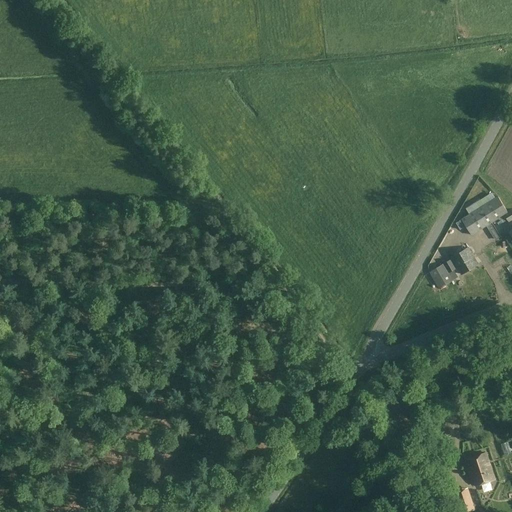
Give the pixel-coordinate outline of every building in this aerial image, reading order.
[(491,185),(483,191),(486,195),(494,190),(491,185)] [(471,236),(503,217),(506,223),(509,221),(510,222),(511,220),(511,210),(508,212),(498,197),(496,198),(492,192),(466,209),(470,215),(456,223),(460,229),(465,226),(471,236)] [(462,274),(478,265),(468,248),(452,258),(462,274)] [(458,278),(450,260),(429,272),(439,289),(447,285),(450,290),(456,286),(453,281),(458,278)] [(467,459),(476,486),(495,479),(486,453),(467,459)] [(465,511),(474,509),(470,498),(459,502),(462,511),(465,511)]
